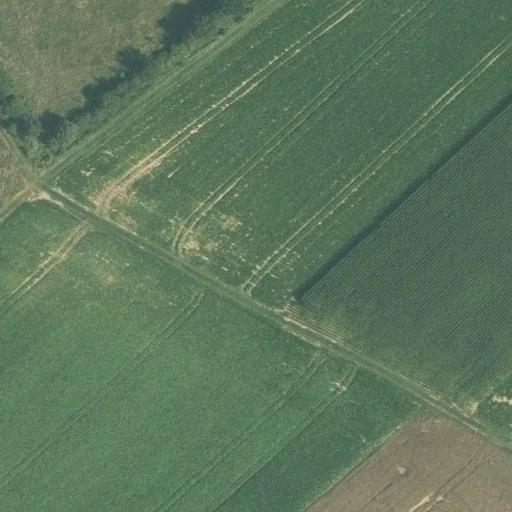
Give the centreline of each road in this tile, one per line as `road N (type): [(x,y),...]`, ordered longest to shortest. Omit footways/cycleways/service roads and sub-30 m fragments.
road 1 (track): [(511,449),(70,212),(39,182)]
road 2 (track): [(39,182),(279,0)]
